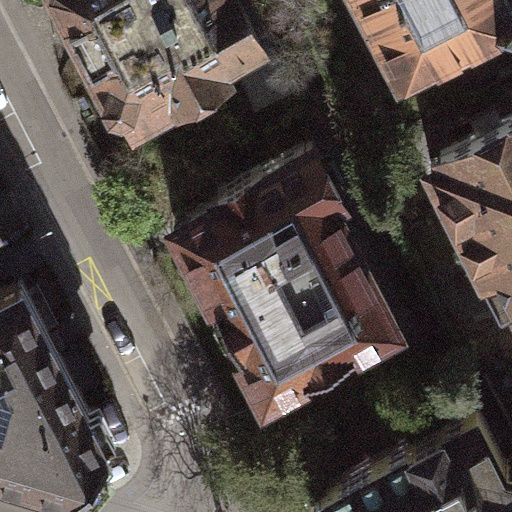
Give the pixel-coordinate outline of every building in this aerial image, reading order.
[(239,0),(68,0),(107,76),(103,85),(111,98),(119,100),(129,120),(184,93),(181,88),(225,66),(219,56),(258,37),(239,0)] [(511,5),(507,5),(505,0),(358,0),(397,77),(503,23),(511,25),(511,5)] [(511,112),(442,150),(460,183),(442,192),(499,299),(511,292),(511,112)] [(213,189),(167,213),(209,295),(205,309),(216,330),(230,334),(257,387),(389,319),(325,198),(334,193),(305,137),(211,186),(213,189)] [(0,460),(73,484),(79,476),(92,485),(111,460),(101,450),(108,442),(64,359),(19,276),(0,285),(0,460)] [(511,511),(511,457),(503,455),(475,402),(315,484),(328,511),(511,511)]
